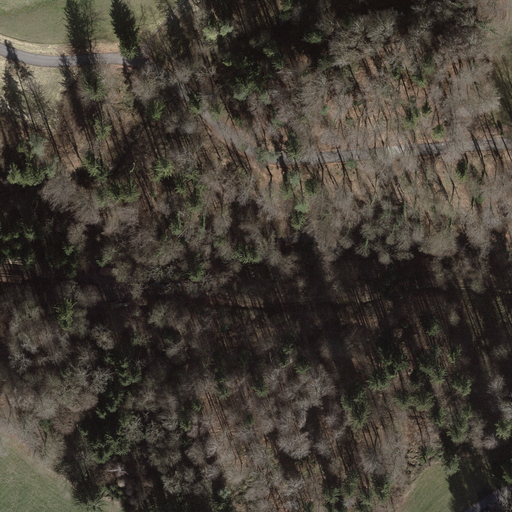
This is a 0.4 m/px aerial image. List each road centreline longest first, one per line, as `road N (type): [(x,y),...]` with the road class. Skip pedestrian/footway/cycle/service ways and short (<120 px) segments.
road 1 (unclassified): [(0,48),(48,61),(142,63),(234,139),(275,157),(511,143)]
road 2 (track): [(511,287),(414,286),(276,305),(0,267)]
road 3 (track): [(79,60),(152,41),(192,0)]
